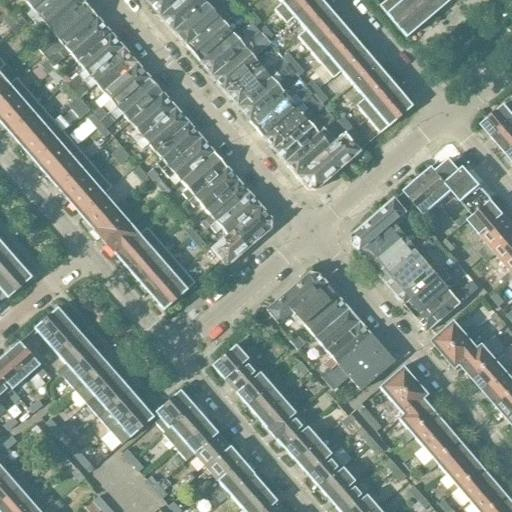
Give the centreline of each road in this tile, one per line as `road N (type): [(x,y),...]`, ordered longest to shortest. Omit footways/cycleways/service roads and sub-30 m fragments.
road 1 (residential): [(117,0),(315,230)]
road 2 (residential): [(315,230),(511,459)]
road 3 (residential): [(313,511),(171,350)]
road 4 (residential): [(171,350),(315,230)]
road 5 (residential): [(315,230),(445,116)]
road 6 (residential): [(445,116),(343,0)]
road 7 (residential): [(86,252),(0,151)]
road 8 (residential): [(171,350),(86,252)]
